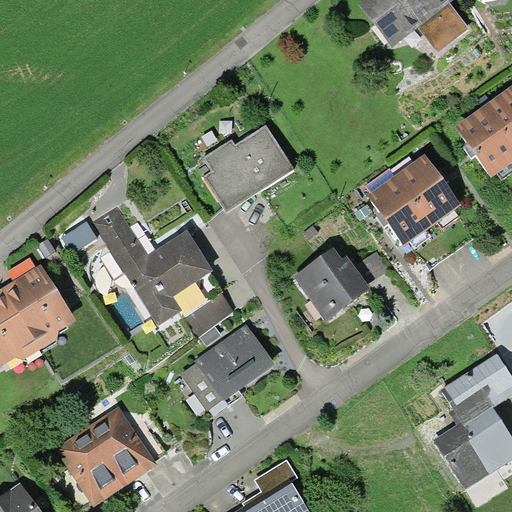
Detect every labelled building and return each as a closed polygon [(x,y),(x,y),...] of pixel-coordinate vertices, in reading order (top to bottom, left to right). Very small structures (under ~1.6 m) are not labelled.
[(371,0),(362,7),(393,47),(417,28),(446,6),(451,1),(450,0),(371,0)] [(446,6),(417,28),(436,52),(464,29),(446,6)] [(511,94),(510,92),(457,130),(491,177),(511,161),(511,94)] [(204,182),(226,213),(289,169),(262,131),(234,150),(230,145),(205,162),(214,175),(204,182)] [(373,199),(370,201),(404,246),(457,207),(423,161),(394,183),(373,199)] [(373,199),(394,183),(388,174),(366,190),(373,199)] [(109,211),(89,223),(156,328),(176,315),(165,298),(207,272),(184,237),(143,263),(109,211)] [(332,255),(293,283),(321,321),(365,290),(362,285),(351,270),(346,263),(340,267),(332,255)] [(372,255),(351,270),(362,285),(382,270),(372,255)] [(38,268),(0,292),(0,368),(1,369),(73,323),(38,268)] [(232,314),(220,296),(180,322),(192,340),(232,314)] [(243,331),(178,376),(206,415),(270,370),(243,331)] [(439,397),(459,428),(488,410),(511,394),(511,387),(495,361),(439,397)] [(459,428),(435,444),(465,490),(511,459),(511,447),(488,410),(459,428)] [(115,415),(56,452),(91,507),(150,469),(115,415)] [(253,486),(265,505),(288,490),(294,486),(283,467),(253,486)] [(265,505),(252,511),(301,511),(288,490),(265,505)] [(31,511),(19,492),(0,503),(0,511),(31,511)]
